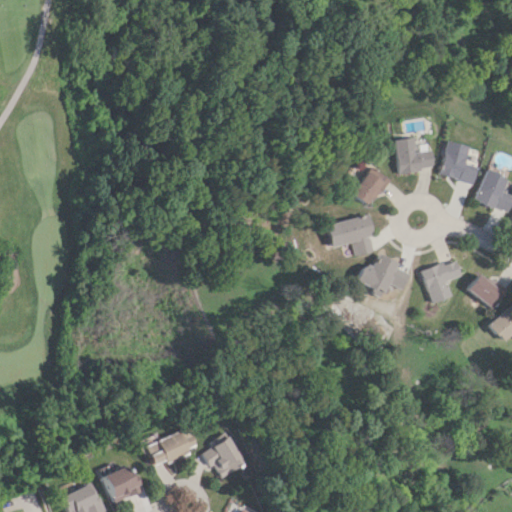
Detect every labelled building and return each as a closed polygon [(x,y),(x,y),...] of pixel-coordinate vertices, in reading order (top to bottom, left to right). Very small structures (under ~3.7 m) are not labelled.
[(427,168),(425,149),(409,151),(407,137),(386,139),(390,172),(427,168)] [(463,146),(441,140),(432,174),(467,183),(472,166),(459,163),(463,146)] [(384,178),(366,165),(346,192),(364,205),(384,178)] [(504,212),(509,196),(497,192),(502,177),(479,169),(469,201),(504,212)] [(324,224),(330,247),(350,243),(353,255),(373,251),(364,214),(324,224)] [(354,282),(382,295),(387,283),(401,289),(408,273),(395,267),(397,262),(377,253),(371,267),(362,263),(354,282)] [(450,296),(445,281),(459,276),(453,259),(419,270),(430,302),(450,296)] [(464,289),(491,308),(503,292),(477,272),(464,289)] [(501,342),(511,333),(511,307),(510,305),(486,324),(501,342)] [(150,446),(158,465),(170,460),(170,461),(205,447),(196,426),(150,446)] [(253,463),(236,436),(209,453),(219,467),(222,465),(230,478),(253,463)] [(146,491),(134,463),(106,475),(118,503),(146,491)] [(68,511),(105,511),(107,511),(97,482),(62,494),(68,511)]
